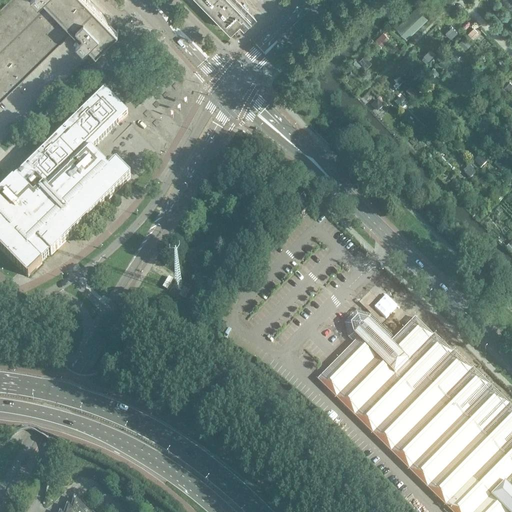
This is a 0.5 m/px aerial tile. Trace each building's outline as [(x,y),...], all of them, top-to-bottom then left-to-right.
[(0,99),(73,28),(80,35),(75,39),(84,48),(88,43),(96,51),(118,30),(89,0),(6,0),(0,6),(0,99)] [(256,18),(238,0),(201,0),(231,30),(240,21),(244,25),(248,22),(250,24),(256,18)] [(427,18),(416,7),(396,26),(407,38),(427,18)] [(383,31),(377,39),(383,43),(389,36),(383,31)] [(411,87),(406,93),(414,99),(419,94),(411,87)] [(51,256),(131,178),(124,171),(116,163),(109,170),(91,151),(127,116),(105,92),(16,179),(38,202),(9,230),(0,220),(0,248),(28,278),(30,276),(31,276),(37,270),(36,270),(42,264),(41,263),(50,255),(51,256)] [(397,102),(402,107),(407,102),(402,97),(397,102)] [(480,155),(474,161),(482,167),(487,161),(480,155)] [(471,166),(463,172),(468,179),(476,173),(471,166)] [(313,204),(304,195),(293,206),(302,215),(313,204)] [(183,288),(178,297),(183,300),(189,292),(183,288)] [(358,340),(354,336),(351,326),(355,322),(358,319),(368,321),(390,344),(395,339),(371,316),(356,312),(344,324),(348,339),(354,344),(358,340)] [(511,511),(511,407),(473,369),(472,370),(454,352),(453,353),(434,335),(433,336),(415,319),(395,339),(390,344),(368,321),(358,319),(355,322),(351,326),(354,336),(358,340),(354,344),(318,381),(450,511),(511,511)] [(87,511),(76,501),(75,501),(76,501),(73,511),(87,511)]
